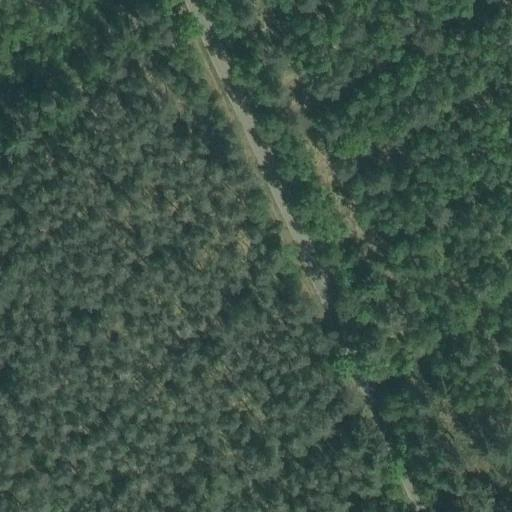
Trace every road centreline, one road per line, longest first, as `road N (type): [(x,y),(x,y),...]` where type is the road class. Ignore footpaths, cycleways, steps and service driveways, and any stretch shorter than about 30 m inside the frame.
road 1 (unclassified): [(418,511),(365,379),(184,0)]
road 2 (track): [(365,379),(511,250)]
